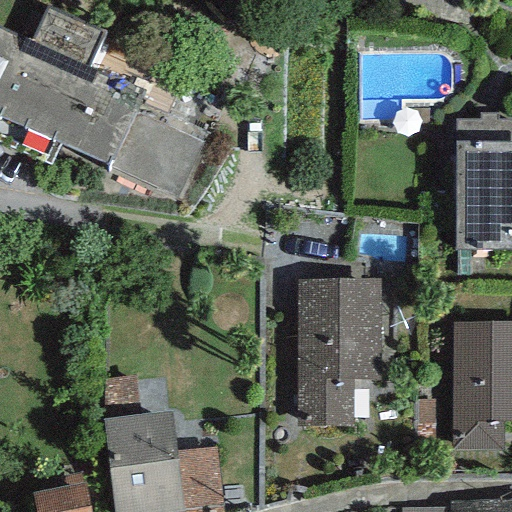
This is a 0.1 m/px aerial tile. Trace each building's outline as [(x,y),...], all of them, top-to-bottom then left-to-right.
[(0,28),(0,137),(56,165),(60,157),(107,179),(110,171),(176,203),(202,150),(138,119),(143,108),(168,120),(188,78),(46,10),(30,43),(0,28)] [(511,151),(454,151),(454,259),(511,260),(511,151)] [(381,286),(298,286),(298,434),(353,434),(353,387),(381,387),(381,286)] [(511,329),(453,330),(453,454),(503,454),(503,429),(511,429),(511,329)] [(100,385),(111,511),(224,511),(219,453),(175,458),(171,420),(142,423),(138,381),(100,385)] [(87,511),(84,490),(29,498),(31,511),(87,511)]
